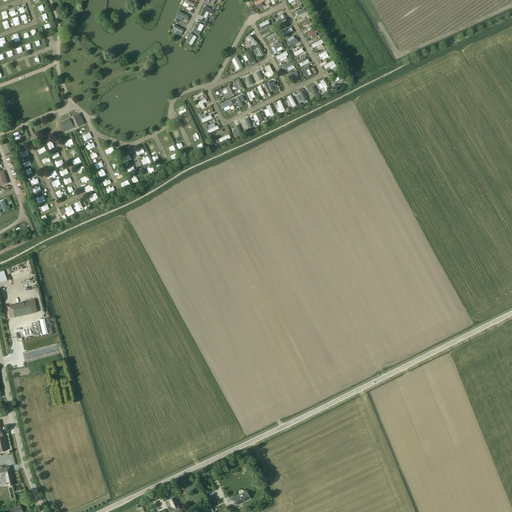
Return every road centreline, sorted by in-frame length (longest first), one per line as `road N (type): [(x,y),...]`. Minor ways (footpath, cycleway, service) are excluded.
road 1 (unclassified): [(105,511),(511,316)]
road 2 (unclassified): [(44,511),(25,466),(0,347)]
